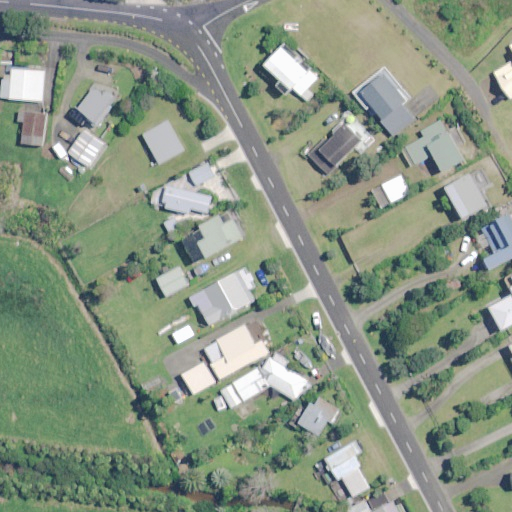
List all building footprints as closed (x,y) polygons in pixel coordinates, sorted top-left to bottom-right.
[(288,44),(268,65),(293,89),(292,90),(282,101),(286,106),(298,94),(308,103),(315,95),(310,90),(322,77),(315,70),(288,44)] [(511,63),(497,73),(511,97),(511,63)] [(48,72),(14,69),(13,80),(4,80),(3,99),(45,102),(48,72)] [(405,105),(411,100),(387,69),(354,94),(370,115),(371,114),(374,117),(378,114),(383,121),(395,136),(417,120),(405,105)] [(116,101),(97,87),(81,110),(99,123),(116,101)] [(322,117),(316,111),(307,121),(313,127),(322,117)] [(358,149),(364,155),(377,141),(347,112),(331,128),(337,135),(331,142),(328,139),(311,156),(331,176),(357,149),(358,149)] [(48,115),(28,113),(24,144),(45,147),(48,115)] [(187,152),(171,121),(146,135),(152,145),(145,149),(156,169),(187,152)] [(446,136),(439,123),(423,132),(427,138),(405,150),(415,167),(421,164),(427,175),(442,166),(445,173),(468,160),(461,148),(469,143),(460,128),(446,136)] [(71,139),(58,135),(56,146),(59,147),(57,154),(67,157),(71,139)] [(218,180),(210,162),(189,171),(197,189),(218,180)] [(492,184),(484,169),(449,189),(466,220),(491,206),(482,190),(492,184)] [(412,195),(403,175),(384,185),(394,204),(412,195)] [(167,186),(155,193),(152,204),(192,214),(194,208),(212,213),(216,197),(189,191),(191,182),(177,179),(175,187),(167,186)] [(511,215),(500,222),(485,230),(498,254),(486,260),(492,271),(511,260),(511,215)] [(227,225),(222,216),(184,237),(199,265),(247,239),(236,220),(227,225)] [(191,285),(181,268),(159,280),(169,298),(191,285)] [(257,287),(247,269),(193,298),(209,328),(257,302),(251,290),(257,287)] [(511,328),(511,279),(510,280),(511,283),(511,295),(493,306),(506,331),(511,328)] [(224,339),(207,347),(222,380),(274,355),(266,339),(259,343),(251,327),(224,339)] [(223,390),(234,409),(272,386),(298,402),(310,381),(272,358),(264,370),(262,366),(223,390)] [(218,384),(207,363),(185,375),(196,395),(218,384)] [(187,400),(179,389),(165,398),(174,409),(187,400)] [(229,409),(222,395),(213,400),(220,414),(229,409)] [(342,411),(321,397),(317,404),(315,403),(302,423),(322,436),(331,422),(334,424),(342,411)] [(356,498),(371,489),(361,470),(364,468),(358,456),(364,453),(358,442),(328,459),(340,481),(345,478),(356,498)] [(391,503),(387,494),(371,501),(375,509),(391,503)] [(372,511),(367,502),(356,507),(358,511),(372,511)]
